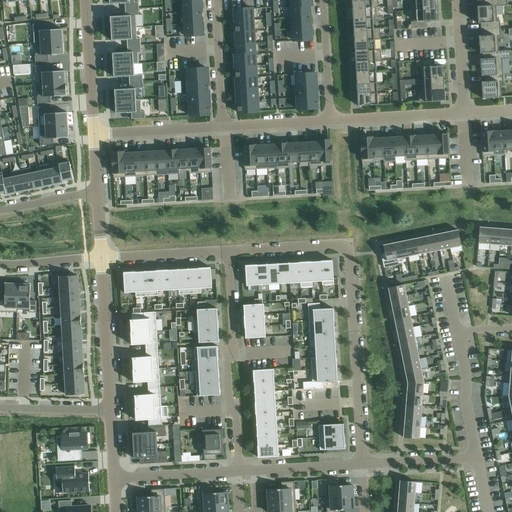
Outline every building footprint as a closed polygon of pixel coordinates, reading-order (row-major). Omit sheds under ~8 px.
[(134,0),(109,0),(109,4),(124,3),(125,9),(138,9),(138,2),(135,2),(134,0)] [(201,0),(183,1),(184,13),(202,12),(201,0)] [(352,4),(353,8),(378,7),(377,0),(351,0),(352,4)] [(435,0),(409,0),(410,11),(436,9),(435,2),(435,0)] [(312,5),(292,6),(292,18),(310,17),(309,6),(312,5)] [(507,5),(477,7),(478,15),(478,23),(480,23),(481,30),(500,28),(500,21),(497,21),(497,15),(496,15),(496,6),(507,6),(507,5)] [(378,8),(378,7),(372,7),(353,8),(352,8),(353,15),(353,19),(376,18),(375,8),(378,8)] [(252,8),(234,9),(235,21),(253,20),(252,8)] [(125,16),(110,17),(111,29),(136,27),(135,15),(139,15),(138,9),(125,9),(125,16)] [(436,9),(410,11),(413,11),(414,22),(427,21),(437,21),(436,13),(436,9)] [(202,12),(184,13),(184,24),(202,23),(202,12)] [(310,17),(292,18),(293,29),(311,28),(310,17)] [(376,18),(353,19),(353,26),(354,26),(354,30),(379,28),(373,28),(373,19),(376,18)] [(253,20),(235,21),(236,33),(253,32),(253,20)] [(202,23),(184,24),(185,36),(203,35),(202,23)] [(46,24),(33,24),(33,31),(34,31),(35,43),(63,42),(62,29),(47,30),(46,24)] [(136,27),(111,29),(111,40),(127,39),(127,46),(141,45),(140,38),(137,38),(136,27)] [(311,28),(293,29),(294,41),(311,40),(311,28)] [(380,39),(379,28),(354,30),(354,37),(354,41),(380,39)] [(500,28),(481,30),(481,36),(479,36),(479,45),(480,45),(480,53),(510,51),(510,50),(499,51),(498,42),(498,36),(501,36),(500,28)] [(253,32),(236,33),(236,44),(254,43),(253,32)] [(380,39),(354,41),(355,48),(355,52),(381,50),(375,50),(374,40),(380,40),(380,39)] [(35,55),(35,62),(48,61),(48,55),(64,54),(63,42),(35,43),(35,55)] [(254,43),(236,44),(237,55),(234,55),(255,54),(254,43)] [(127,52),(112,53),(113,65),(138,63),(138,53),(141,53),(141,45),(127,46),(127,52)] [(356,58),(356,62),(375,61),(381,61),(381,50),(355,52),(355,58),(356,58)] [(510,51),(480,53),(482,53),(483,59),(480,59),(481,68),(481,75),(503,74),(502,64),(503,64),(502,59),(510,58),(510,51)] [(255,54),(234,55),(235,67),(255,66),(255,54)] [(356,72),(356,73),(376,72),(375,61),(356,62),(355,62),(355,65),(355,70),(356,70),(356,72)] [(138,63),(113,65),(114,77),(129,76),(129,82),(143,81),(142,74),(134,75),(134,64),(138,64),(138,63)] [(30,64),(16,65),(14,65),(13,65),(13,68),(13,74),(30,73),(30,64)] [(49,65),(35,66),(36,73),(39,72),(40,84),(37,84),(37,85),(65,83),(65,71),(49,72),(49,65)] [(255,66),(235,67),(236,78),(256,77),(255,66)] [(432,66),(420,67),(421,79),(444,78),(443,74),(444,74),(443,66),(432,66)] [(207,68),(187,69),(188,81),(208,80),(207,68)] [(357,83),(357,84),(376,83),(376,72),(356,73),(356,76),(356,81),(356,83),(357,83)] [(316,73),(295,74),(296,86),(316,85),(316,73)] [(503,74),(481,75),(481,76),(483,76),(484,82),(482,82),(482,90),(483,99),(501,98),(501,88),(501,82),(503,82),(503,74)] [(256,77),(236,78),(236,90),(257,88),(256,77)] [(444,78),(421,79),(422,90),(419,90),(419,91),(444,89),(444,85),(444,78)] [(208,80),(188,81),(188,92),(208,91),(208,80)] [(130,89),(114,90),(115,101),(140,100),(140,99),(136,100),(135,89),(143,88),(143,81),(129,82),(130,89)] [(38,96),(37,97),(37,104),(51,103),(51,97),(66,96),(65,83),(37,85),(38,96)] [(376,83),(357,84),(356,84),(357,87),(356,87),(357,92),(357,94),(357,95),(377,94),(376,83)] [(316,85),(296,86),(297,98),(317,96),(316,85)] [(257,88),(236,90),(237,101),(257,100),(257,88)] [(444,89),(419,91),(419,102),(440,101),(445,101),(445,89),(444,89)] [(208,91),(188,92),(189,104),(209,103),(208,91)] [(378,105),(377,94),(357,95),(357,98),(357,103),(358,103),(358,106),(359,106),(363,106),(378,105)] [(317,96),(297,98),(297,109),(318,108),(317,96)] [(140,100),(115,101),(116,113),(131,112),(131,119),(145,118),(144,111),(141,112),(140,100)] [(257,100),(237,101),(238,113),(258,112),(257,100)] [(209,103),(189,104),(190,116),(210,114),(209,103)] [(51,107),(38,108),(39,126),(68,125),(67,112),(52,113),(51,107)] [(68,125),(39,126),(39,127),(40,127),(40,139),(39,139),(40,145),(53,145),(53,138),(69,137),(68,125)] [(505,155),(505,150),(511,149),(511,130),(503,131),(505,155)] [(481,132),(483,156),(494,156),(492,131),(481,132)] [(492,131),(494,156),(505,155),(503,131),(492,131)] [(437,135),(438,159),(449,158),(448,134),(437,135)] [(427,159),(426,135),(415,136),(417,160),(427,159)] [(438,159),(437,135),(426,135),(427,159),(438,159)] [(417,160),(415,136),(404,137),(406,161),(417,160)] [(373,163),(372,137),(361,138),(362,163),(373,163)] [(384,162),(383,138),(373,139),(372,137),(373,163),(374,163),(374,160),(384,160),(384,162)] [(384,162),(395,161),(394,137),(383,138),(384,162)] [(404,137),(394,137),(395,161),(396,161),(395,157),(405,156),(405,161),(406,161),(404,137)] [(309,142),(310,166),(321,166),(319,140),(319,142),(309,142)] [(331,140),(319,140),(321,166),(332,165),(331,140)] [(309,142),(298,143),(299,162),(309,162),(309,166),(310,166),(309,142)] [(288,168),(287,143),(276,144),(278,168),(288,168)] [(299,162),(298,143),(287,143),(288,168),(289,168),(289,163),(299,162)] [(278,168),(276,144),(265,145),(267,169),(278,168)] [(256,169),(255,145),(243,146),(245,170),(256,169)] [(267,169),(265,145),(255,145),(256,169),(267,169)] [(210,148),(199,149),(200,173),(212,172),(210,148)] [(188,149),(177,150),(179,174),(179,172),(189,171),(189,173),(188,149)] [(200,173),(199,149),(188,149),(189,173),(200,173)] [(166,151),(168,175),(179,174),(177,150),(166,151)] [(157,175),(156,151),(145,152),(146,176),(157,175)] [(168,175),(166,151),(156,151),(157,175),(168,175)] [(125,177),(123,152),(112,153),(113,178),(125,177)] [(136,176),(134,152),(124,153),(124,152),(123,152),(125,177),(136,176)] [(146,176),(145,152),(134,152),(136,176),(146,176)] [(59,162),(58,162),(63,183),(63,181),(73,179),(69,161),(59,164),(59,162)] [(58,162),(49,164),(53,185),(63,183),(58,162)] [(49,164),(39,166),(44,187),(53,185),(49,164)] [(30,168),(35,189),(44,187),(39,166),(40,171),(31,172),(30,168)] [(476,183),(484,181),(482,167),(474,168),(476,183)] [(30,168),(21,170),(25,191),(35,189),(30,168)] [(21,170),(11,172),(16,193),(25,191),(21,170)] [(2,172),(6,195),(16,193),(11,172),(12,177),(3,178),(2,172)] [(237,180),(236,197),(245,197),(246,180),(237,180)] [(480,227),(478,243),(489,244),(491,228),(480,227)] [(501,229),(491,228),(489,244),(500,245),(501,229)] [(511,232),(511,229),(501,229),(500,245),(511,246),(511,232)] [(458,230),(447,232),(450,248),(461,246),(458,230)] [(447,232),(436,234),(440,250),(450,248),(447,232)] [(436,234),(426,236),(429,252),(440,250),(436,234)] [(426,236),(415,238),(419,255),(429,252),(426,236)] [(415,238),(405,240),(408,257),(419,255),(415,238)] [(405,240),(394,243),(397,259),(408,257),(405,240)] [(394,243),(383,245),(385,253),(381,254),(383,262),(397,259),(394,243)] [(327,260),(321,261),(322,285),(334,285),(332,260),(331,260),(330,260),(330,261),(328,261),(328,260),(327,260)] [(310,261),(304,262),(304,261),(304,262),(301,263),(301,261),(301,262),(299,262),(301,287),(312,287),(310,261)] [(321,261),(320,261),(321,263),(316,263),(316,261),(311,262),(311,261),(310,261),(312,287),(312,282),(322,281),(322,285),(321,261)] [(299,262),(290,264),(290,263),(289,263),(290,283),(300,282),(300,287),(301,287),(299,262)] [(272,266),(268,266),(268,264),(267,264),(268,284),(279,284),(278,263),(277,263),(277,264),(272,264),(272,266)] [(289,263),(288,263),(288,265),(284,265),(284,263),(278,264),(278,263),(279,284),(290,283),(289,263)] [(256,264),(250,265),(250,264),(250,266),(247,266),(247,265),(245,265),(246,286),(247,286),(258,285),(256,264)] [(267,264),(266,265),(266,266),(258,265),(257,265),(257,264),(256,264),(258,285),(268,284),(267,264)] [(199,268),(201,293),(201,288),(211,288),(212,288),(210,267),(209,267),(208,267),(208,268),(206,268),(206,267),(205,267),(199,268)] [(190,294),(188,268),(188,269),(187,269),(179,271),(179,270),(178,269),(179,294),(190,294)] [(201,293),(199,268),(193,269),(193,270),(189,270),(189,268),(188,268),(190,294),(201,293)] [(179,294),(178,269),(177,269),(177,271),(173,271),(173,270),(167,270),(168,290),(178,290),(179,294)] [(158,296),(156,270),(155,270),(156,272),(152,273),(151,271),(146,271),(145,271),(147,296),(158,296)] [(168,290),(167,270),(161,270),(160,270),(160,271),(158,271),(158,270),(157,270),(156,270),(158,296),(158,291),(168,290)] [(136,297),(135,272),(128,272),(128,271),(128,272),(128,273),(125,273),(125,272),(123,272),(124,293),(125,293),(135,292),(136,297)] [(135,271),(135,272),(136,297),(147,296),(145,271),(144,271),(136,273),(136,272),(135,272),(135,271)] [(77,275),(59,277),(60,288),(78,287),(77,275)] [(0,300),(0,311),(17,312),(18,284),(5,284),(5,300),(0,300)] [(18,284),(17,312),(17,310),(29,310),(29,312),(36,313),(36,301),(30,301),(30,284),(18,284)] [(406,295),(404,284),(388,288),(390,299),(406,295)] [(78,287),(60,288),(61,297),(78,296),(78,287)] [(409,306),(406,295),(390,299),(392,309),(409,306)] [(78,296),(61,297),(61,307),(79,306),(78,296)] [(244,316),(264,315),(264,304),(262,304),(259,304),(255,304),(243,305),(244,311),(245,311),(246,316),(244,316)] [(79,306),(61,307),(62,317),(80,316),(80,315),(79,306)] [(411,317),(409,306),(392,309),(394,320),(411,317)] [(197,309),(197,320),(192,320),(192,321),(218,319),(216,319),(216,315),(217,315),(217,309),(217,308),(197,309)] [(333,308),(320,309),(308,310),(309,322),(334,321),(334,313),(333,313),(333,310),(334,310),(333,310),(333,308)] [(265,326),(264,315),(244,316),(244,322),(244,323),(245,323),(245,325),(244,325),(244,326),(244,327),(265,326)] [(80,316),(62,317),(62,326),(81,325),(80,316)] [(413,327),(411,317),(394,320),(397,330),(413,327)] [(156,331),(156,318),(144,319),(130,320),(130,321),(131,332),(130,332),(156,331)] [(218,321),(218,319),(192,321),(193,332),(218,330),(218,324),(219,324),(217,324),(217,321),(218,321)] [(335,333),(335,332),(333,332),(332,328),(334,328),(334,321),(309,322),(309,334),(335,333)] [(81,325),(62,326),(63,336),(81,335),(80,326),(81,326),(81,325)] [(244,327),(245,327),(247,336),(245,336),(245,338),(265,337),(265,326),(244,327)] [(415,338),(413,327),(397,330),(399,341),(415,338)] [(218,331),(218,330),(193,332),(198,332),(199,343),(219,341),(219,339),(217,332),(218,332),(218,331)] [(157,343),(156,331),(130,332),(131,345),(134,344),(145,344),(157,343)] [(335,344),(335,343),(334,343),(334,340),(334,334),(334,333),(335,333),(309,334),(310,346),(335,345),(335,344)] [(81,335),(63,336),(63,345),(81,344),(81,335)] [(417,348),(415,338),(399,341),(401,352),(417,348)] [(81,344),(63,345),(64,355),(82,354),(81,344)] [(334,349),(333,345),(336,345),(335,345),(310,346),(310,347),(315,346),(316,357),(311,358),(336,357),(336,356),(335,349),(334,349)] [(194,347),(195,360),(218,358),(217,346),(194,347)] [(419,359),(417,348),(401,352),(403,362),(419,359)] [(82,354),(64,355),(65,365),(83,363),(82,363),(82,354)] [(159,368),(158,356),(146,357),(132,357),(132,358),(133,363),(133,369),(133,370),(159,368)] [(337,361),(336,361),(336,358),(337,358),(336,358),(336,357),(311,358),(311,370),(337,369),(336,361),(337,361)] [(218,359),(218,358),(195,360),(198,360),(198,371),(195,371),(195,372),(219,370),(218,370),(218,369),(216,360),(218,360),(218,359)] [(421,369),(419,359),(403,362),(405,373),(421,369)] [(83,363),(65,365),(65,374),(83,373),(83,363)] [(159,368),(133,370),(133,382),(137,382),(147,382),(159,381),(159,368)] [(274,380),(273,370),(274,370),(274,369),(253,370),(253,372),(254,372),(254,375),(253,375),(253,381),(274,380)] [(337,369),(311,370),(312,382),(303,383),(304,389),(324,388),(323,382),(338,381),(337,381),(337,373),(335,373),(335,369),(337,369)] [(424,382),(421,369),(405,373),(407,383),(424,382)] [(219,370),(195,372),(196,384),(219,382),(217,382),(217,378),(219,378),(218,371),(219,371),(219,370)] [(83,373),(65,374),(66,384),(83,383),(83,374),(84,374),(83,373)] [(255,391),(254,392),(275,391),(274,380),(253,381),(254,382),(254,383),(255,388),(256,390),(255,391)] [(219,382),(196,384),(197,396),(220,395),(220,393),(220,392),(219,393),(219,390),(220,390),(220,389),(219,382)] [(407,383),(406,394),(423,395),(424,382),(407,383)] [(83,383),(66,384),(66,395),(84,394),(83,383)] [(254,392),(254,393),(255,393),(255,398),(256,398),(257,402),(255,402),(255,403),(275,402),(275,391),(254,392)] [(161,406),(160,394),(148,394),(134,395),(134,396),(135,396),(135,401),(135,407),(135,408),(161,406)] [(406,394),(406,405),(422,406),(423,395),(406,394)] [(255,407),(255,408),(255,414),(276,413),(275,402),(255,403),(255,404),(254,404),(254,405),(255,404),(256,407),(255,407)] [(421,417),(422,406),(406,405),(405,415),(421,417)] [(162,419),(161,406),(135,408),(136,420),(139,420),(148,419),(162,419)] [(255,414),(256,414),(256,415),(257,415),(256,423),(256,424),(256,425),(276,423),(276,413),(255,414)] [(421,417),(405,415),(404,426),(420,427),(421,417)] [(256,425),(258,425),(258,429),(257,429),(257,435),(277,434),(276,423),(256,425)] [(318,425),(319,438),(344,436),(344,435),(344,434),(342,426),(343,426),(343,424),(344,424),(318,425)] [(142,432),(132,433),(133,445),(157,444),(157,437),(166,436),(165,425),(162,425),(148,426),(148,428),(141,429),(142,432)] [(404,426),(403,437),(420,439),(420,427),(404,426)] [(222,429),(202,430),(203,439),(203,445),(204,460),(202,460),(217,460),(216,454),(223,453),(221,429),(222,429)] [(63,448),(59,449),(60,461),(79,460),(79,448),(87,448),(86,433),(79,433),(79,432),(69,433),(69,434),(62,434),(63,448)] [(257,435),(257,436),(257,437),(258,437),(258,444),(258,446),(257,446),(278,445),(277,434),(257,435)] [(345,443),(344,436),(319,438),(320,450),(345,448),(345,447),(345,446),(344,446),(344,444),(345,444),(345,443)] [(157,444),(133,445),(134,458),(150,457),(150,463),(167,462),(166,451),(157,452),(157,444)] [(257,446),(258,452),(257,452),(257,453),(258,453),(258,455),(257,455),(257,456),(258,456),(258,457),(279,456),(279,455),(278,455),(278,445),(257,446)] [(56,467),(56,482),(57,482),(62,481),(62,493),(63,493),(63,492),(89,491),(89,492),(88,472),(88,473),(75,474),(75,466),(74,466),(74,467),(56,468),(56,467)] [(330,486),(338,485),(338,479),(325,480),(325,487),(330,487),(330,486)] [(415,493),(416,482),(400,480),(399,492),(415,493)] [(326,498),(352,497),(352,485),(338,485),(330,486),(330,487),(325,487),(326,498)] [(268,501),(295,500),(294,488),(281,489),(268,489),(268,492),(266,492),(267,499),(268,499),(268,501)] [(228,504),(228,494),(226,494),(226,492),(212,493),(199,493),(200,505),(228,504)] [(414,504),(415,493),(399,492),(398,502),(414,504)] [(165,507),(165,495),(152,496),(138,497),(138,499),(137,499),(137,507),(139,507),(139,509),(165,507)] [(326,498),(326,511),(339,511),(339,509),(353,509),(353,506),(354,506),(354,499),(352,499),(352,497),(326,498)] [(40,501),(41,511),(51,510),(50,500),(40,501)] [(71,500),(59,501),(59,508),(66,507),(66,511),(90,511),(90,505),(71,506),(71,500)] [(295,511),(295,500),(268,501),(269,511),(295,511)] [(413,511),(414,504),(398,502),(397,511),(413,511)]
